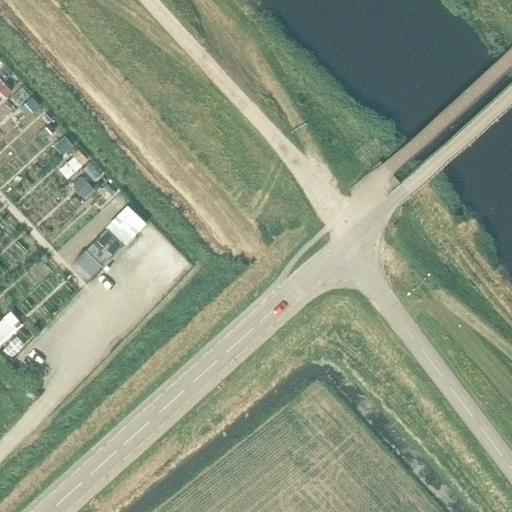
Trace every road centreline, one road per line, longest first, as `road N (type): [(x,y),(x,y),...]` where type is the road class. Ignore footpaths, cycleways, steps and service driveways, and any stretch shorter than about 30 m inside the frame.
road 1 (unclassified): [(48,511),(342,250)]
road 2 (track): [(152,0),(337,221)]
road 3 (unclassified): [(511,469),(342,250)]
road 4 (unclassified): [(342,250),(511,92)]
